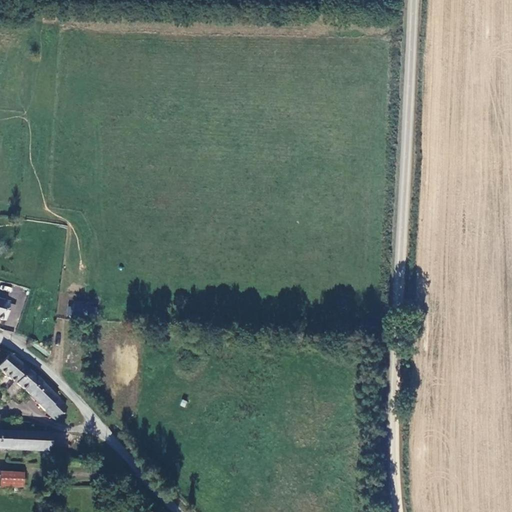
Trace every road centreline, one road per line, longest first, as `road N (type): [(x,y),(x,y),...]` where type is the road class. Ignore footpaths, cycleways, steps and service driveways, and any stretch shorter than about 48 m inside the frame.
road 1 (tertiary): [(397,511),(413,0)]
road 2 (unclassified): [(0,336),(59,374),(177,511)]
